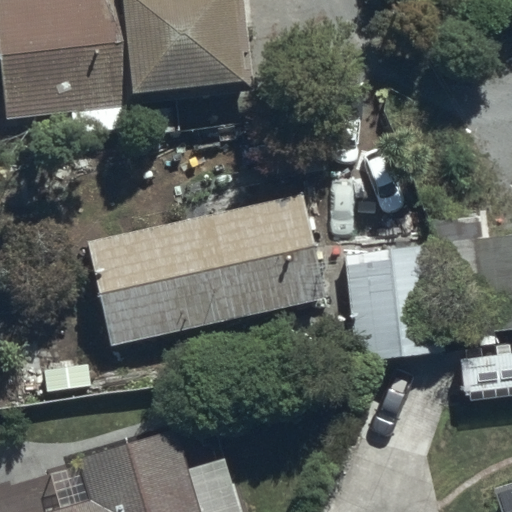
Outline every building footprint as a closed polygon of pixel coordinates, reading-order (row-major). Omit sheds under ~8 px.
[(242,0),(41,0),(0,4),(0,105),(3,133),(71,126),(73,145),(123,140),(121,121),(142,119),(144,143),(181,139),(179,113),(253,106),(242,0)] [(86,250),(108,357),(325,312),(303,205),(86,250)] [(511,244),(477,247),(482,344),(511,342),(511,244)] [(434,258),(345,264),(352,368),(441,362),(434,258)] [(465,405),(511,400),(511,357),(461,363),(465,405)] [(66,511),(237,511),(225,470),(187,481),(176,441),(76,470),(87,506),(66,511)] [(511,511),(511,494),(490,502),(493,511),(511,511)]
